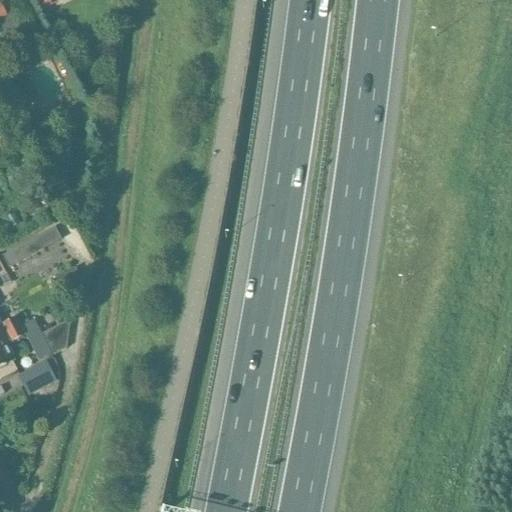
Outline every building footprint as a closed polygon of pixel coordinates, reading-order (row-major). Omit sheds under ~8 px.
[(25,129),(14,106),(0,112),(0,119),(9,138),(25,129)] [(38,238),(3,257),(10,269),(44,250),(38,238)] [(0,278),(0,290),(12,285),(7,275),(0,278)] [(0,321),(0,337),(29,322),(28,320),(21,323),(20,319),(18,320),(17,318),(2,325),(0,321)] [(43,335),(54,357),(67,351),(71,321),(43,335)] [(30,323),(29,322),(0,337),(0,381),(18,372),(13,362),(5,347),(36,331),(32,322),(30,323)] [(25,390),(53,375),(46,362),(18,377),(25,390)]
